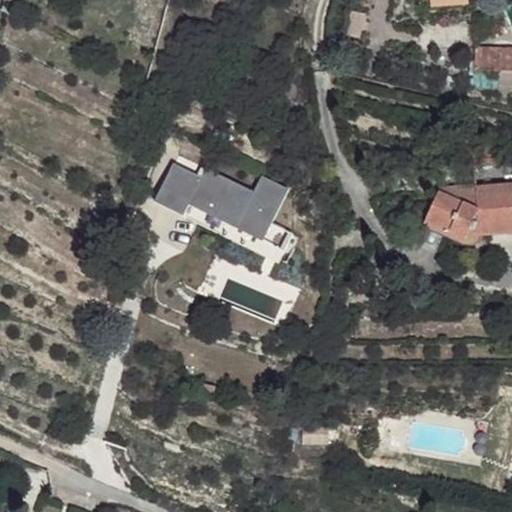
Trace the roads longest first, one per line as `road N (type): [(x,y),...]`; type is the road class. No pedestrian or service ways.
road 1 (unknown): [(78,476),(160,243)]
road 2 (residential): [(0,441),(157,511)]
